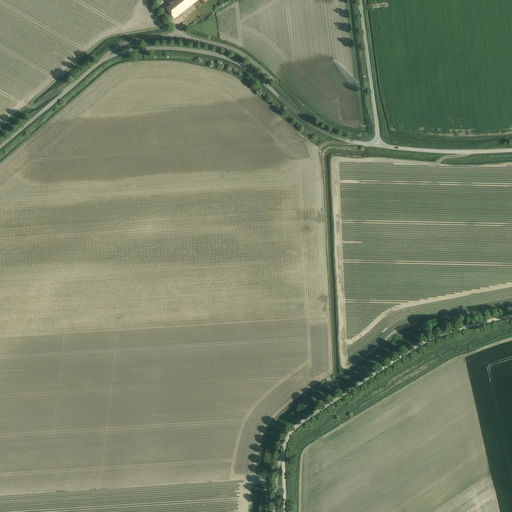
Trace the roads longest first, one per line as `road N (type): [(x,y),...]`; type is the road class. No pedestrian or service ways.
road 1 (track): [(354,141),(327,142),(318,151),(328,377),(338,384),(375,373)]
road 2 (unclassified): [(282,458),(301,422),(405,353),(445,332),(511,315)]
road 3 (unclassified): [(304,118),(255,62),(208,41),(132,40),(99,61)]
road 4 (unclassified): [(99,61),(159,46),(224,56),(304,118)]
road 5 (unclassified): [(377,144),(358,0)]
road 6 (unclassified): [(511,151),(377,144)]
road 7 (unclassified): [(0,149),(99,61)]
